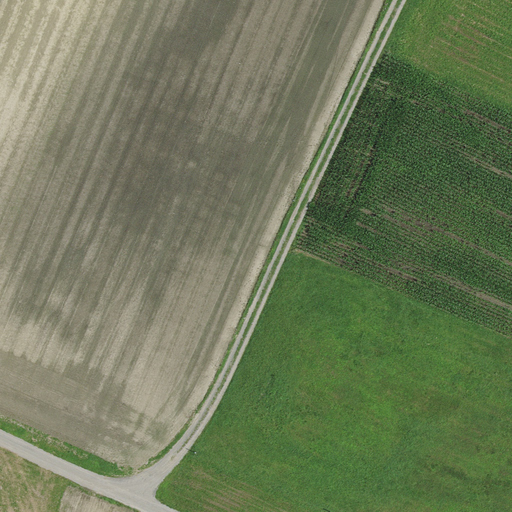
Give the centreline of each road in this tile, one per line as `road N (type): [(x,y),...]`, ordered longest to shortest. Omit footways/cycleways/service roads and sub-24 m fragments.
road 1 (track): [(112,489),(178,464),(402,0)]
road 2 (track): [(0,437),(112,489)]
